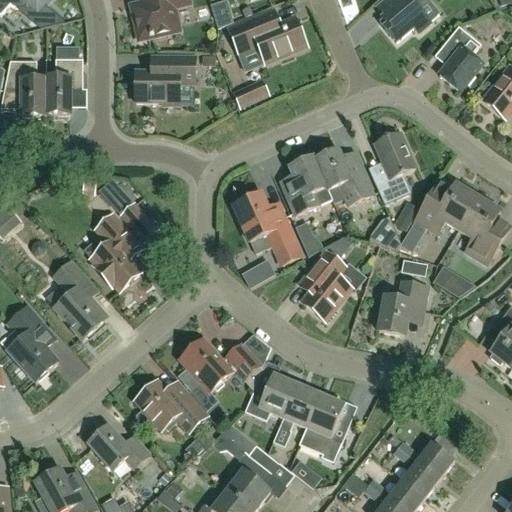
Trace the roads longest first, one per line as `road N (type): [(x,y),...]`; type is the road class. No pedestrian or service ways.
road 1 (residential): [(511,425),(465,391),(300,354),(203,286)]
road 2 (residential): [(0,435),(77,403),(203,286)]
road 3 (residential): [(208,180),(232,159),(371,97)]
road 4 (residential): [(371,97),(418,107),(511,177)]
road 5 (residential): [(103,156),(95,0)]
